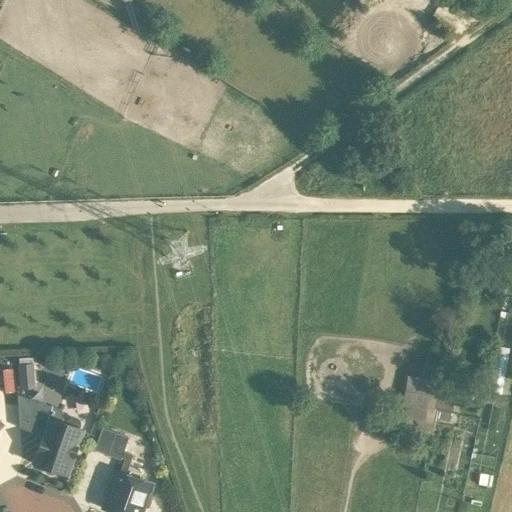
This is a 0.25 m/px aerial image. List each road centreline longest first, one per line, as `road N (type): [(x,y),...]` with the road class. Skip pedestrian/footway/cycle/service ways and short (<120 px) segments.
road 1 (track): [(254,205),(285,172),(511,3)]
road 2 (track): [(511,208),(254,205)]
road 3 (track): [(254,205),(94,209)]
